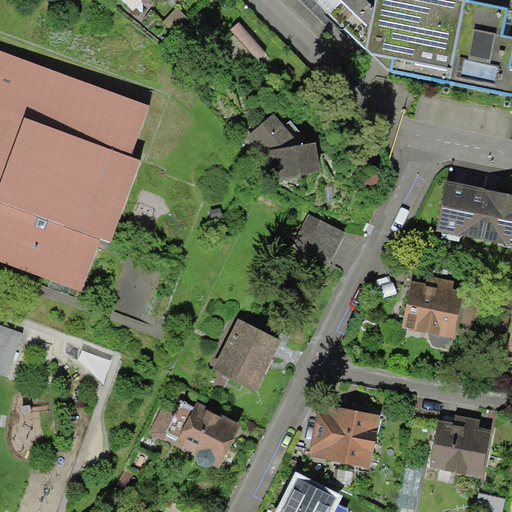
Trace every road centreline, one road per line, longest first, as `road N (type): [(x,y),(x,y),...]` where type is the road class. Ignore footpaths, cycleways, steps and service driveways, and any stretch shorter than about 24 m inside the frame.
road 1 (residential): [(437,139),(314,364)]
road 2 (residential): [(271,0),(390,115),(437,139)]
road 3 (residential): [(314,364),(511,398)]
road 4 (residential): [(314,364),(241,511)]
